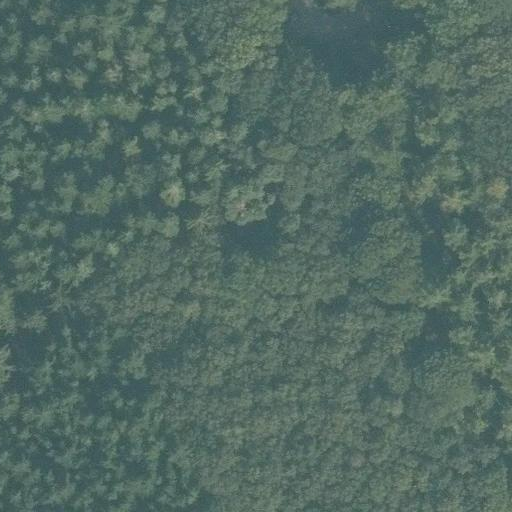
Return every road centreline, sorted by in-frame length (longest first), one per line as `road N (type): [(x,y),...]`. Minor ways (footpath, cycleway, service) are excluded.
road 1 (unknown): [(498,511),(323,170)]
road 2 (unknown): [(323,170),(235,0)]
